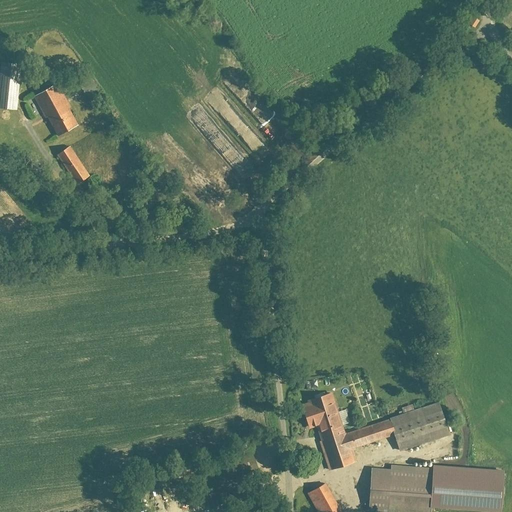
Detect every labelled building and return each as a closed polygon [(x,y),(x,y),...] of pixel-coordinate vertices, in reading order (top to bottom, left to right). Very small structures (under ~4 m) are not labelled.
[(4,66),(0,96),(0,112),(17,114),(23,68),(4,66)] [(92,79),(80,88),(93,105),(104,97),(92,79)] [(57,85),(34,99),(59,141),(81,128),(57,85)] [(74,146),(56,158),(78,189),(95,176),(74,146)] [(396,438),(401,453),(453,436),(443,405),(391,422),(391,423),(346,438),(332,393),(307,401),(330,471),(355,464),(351,453),(396,438)] [(260,470),(254,453),(205,472),(218,506),(237,499),(230,482),(260,470)] [(432,511),(436,473),(374,468),(370,511),(432,511)] [(307,497),(315,511),(342,511),(328,486),(307,497)]
